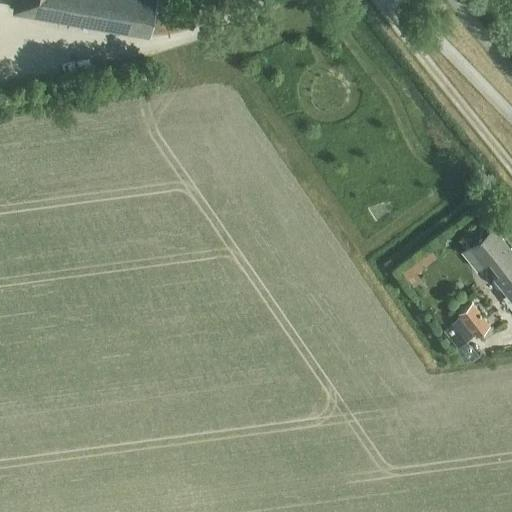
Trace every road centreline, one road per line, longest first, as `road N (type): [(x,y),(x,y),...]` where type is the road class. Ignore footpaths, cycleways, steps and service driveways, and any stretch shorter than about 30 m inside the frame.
road 1 (unclassified): [(375,0),(511,172)]
road 2 (unclassified): [(511,118),(388,0)]
